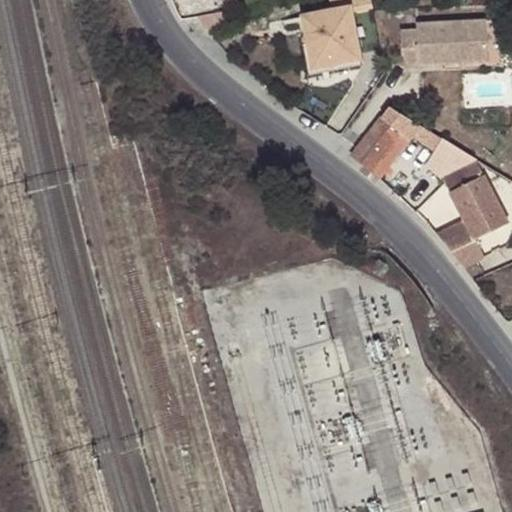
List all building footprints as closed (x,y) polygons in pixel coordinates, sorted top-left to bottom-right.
[(351,13),(373,9),(371,0),(328,0),(331,11),(302,17),(312,69),(360,60),(351,13)] [(210,33),(211,34),(229,28),(224,11),(205,15),(210,33)] [(486,63),(485,20),(414,23),(415,30),(398,31),(401,67),(486,63)] [(421,125),(389,106),(353,155),(375,172),(374,174),(379,179),(421,125)] [(478,160),(443,138),(435,149),(454,160),(456,158),(467,159),(470,163),(478,160)] [(456,158),(454,160),(436,169),(441,177),(470,163),(467,159),(456,158)] [(449,247),(464,267),(485,257),(476,240),(509,223),(478,160),(470,163),(441,177),(444,185),(462,221),(437,233),(449,247)] [(418,188),(429,199),(444,185),(441,177),(436,169),(418,188)] [(502,186),(511,190),(511,179),(507,177),(502,186)]
